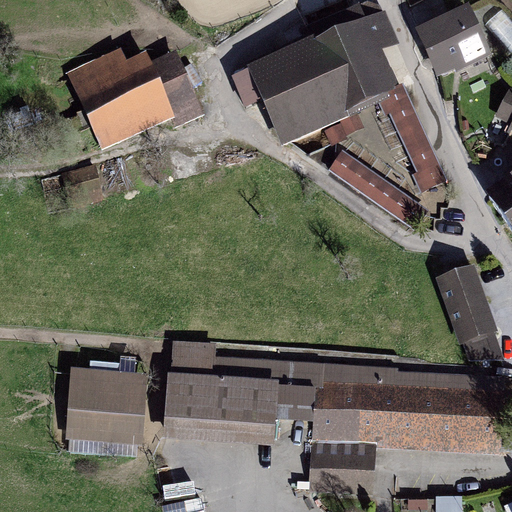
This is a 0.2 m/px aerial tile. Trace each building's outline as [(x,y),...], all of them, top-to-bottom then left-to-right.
[(311,46),(248,75),(284,154),(324,136),(331,152),(369,135),(362,121),(370,117),(334,39),(365,25),(358,10),(306,34),(311,46)] [(491,60),(469,11),(416,35),(437,84),(491,60)] [(121,53),(68,76),(103,157),(177,125),(181,134),(208,123),(177,54),(149,66),(146,58),(127,66),(121,53)] [(451,183),(406,91),(381,103),(426,195),(451,183)] [(511,102),(507,100),(496,125),(511,133),(511,102)] [(431,215),(343,155),(327,177),(416,237),(431,215)] [(111,205),(102,170),(42,184),(46,199),(71,193),(76,214),(111,205)] [(511,220),(511,178),(484,197),(503,226),(511,220)] [(511,220),(503,226),(511,238),(511,220)] [(471,272),(454,278),(436,285),(459,349),(495,337),(471,272)] [(216,348),(174,345),(167,445),(276,453),(279,399),(317,402),(311,496),(376,501),(379,456),(500,465),(506,379),(215,359),(216,348)] [(146,376),(73,372),(67,441),(144,448),(146,376)]
